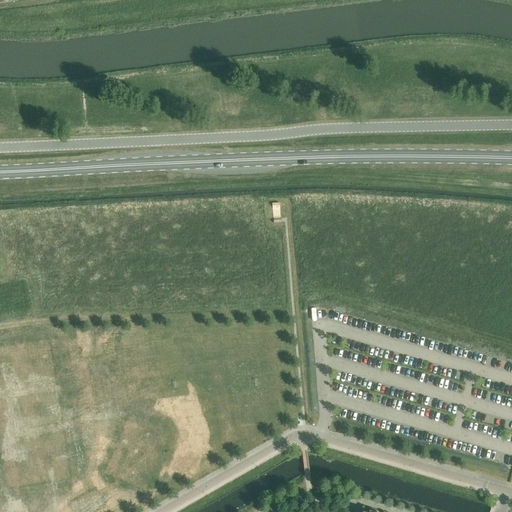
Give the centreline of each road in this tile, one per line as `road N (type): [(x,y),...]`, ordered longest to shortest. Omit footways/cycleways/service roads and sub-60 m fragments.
road 1 (unclassified): [(511,125),(0,148)]
road 2 (primary): [(0,172),(334,156),(511,158)]
road 3 (unclassified): [(505,493),(304,435),(164,511)]
